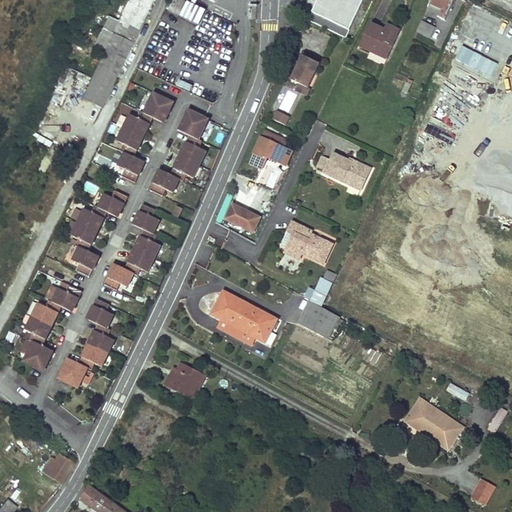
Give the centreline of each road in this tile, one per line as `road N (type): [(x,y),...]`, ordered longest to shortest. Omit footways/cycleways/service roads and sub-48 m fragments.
road 1 (residential): [(32,410),(181,105),(192,102),(242,126)]
road 2 (residential): [(0,320),(161,0)]
road 3 (residential): [(93,451),(242,126)]
road 4 (unknown): [(309,149),(253,253),(197,227)]
road 5 (residential): [(242,126),(263,73),(270,0)]
